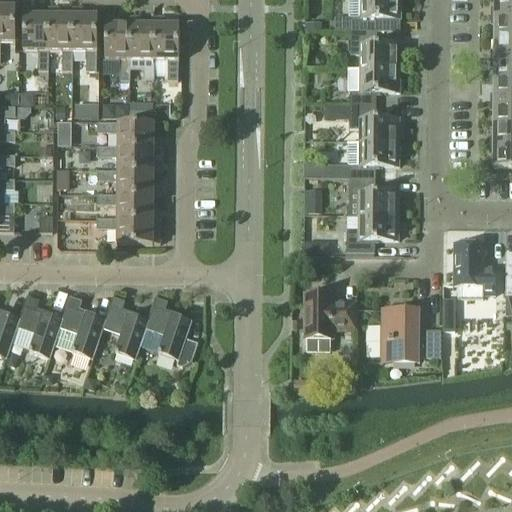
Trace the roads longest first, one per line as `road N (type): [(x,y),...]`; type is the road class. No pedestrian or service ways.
road 1 (unclassified): [(0,494),(189,509),(223,492),(245,452),(247,272)]
road 2 (residential): [(118,0),(201,2),(202,120),(189,143),(186,274)]
road 3 (unclassified): [(247,272),(248,0)]
road 4 (residential): [(435,212),(438,0)]
road 5 (residential): [(186,274),(0,275)]
road 6 (residential): [(351,274),(434,274),(435,212)]
